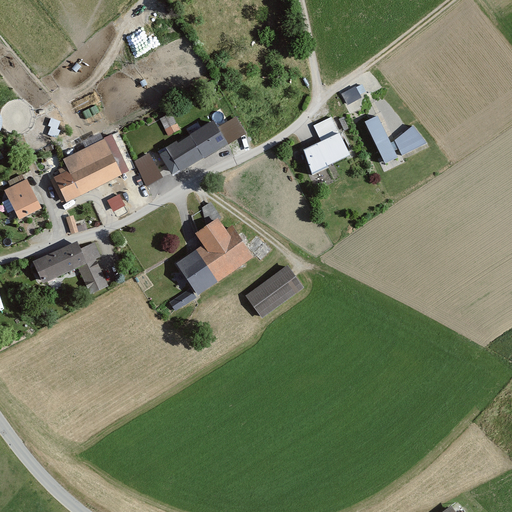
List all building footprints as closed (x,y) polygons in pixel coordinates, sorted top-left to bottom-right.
[(356,84),(342,92),(349,104),(363,96),(356,84)] [(168,134),(180,128),(172,111),(160,117),(168,134)] [(381,113),(368,120),(389,163),(403,155),(393,138),(381,113)] [(323,140),(306,148),(317,171),(352,154),(333,116),(315,125),(323,140)] [(48,131),(56,134),(61,120),(53,117),(48,131)] [(221,117),(170,146),(184,170),(235,142),(221,117)] [(425,143),(416,125),(393,138),(403,155),(425,143)] [(107,137),(65,158),(71,169),(56,176),(68,201),(125,173),(107,137)] [(133,160),(147,185),(164,176),(150,151),(133,160)] [(28,176),(4,189),(20,219),(43,207),(28,176)] [(207,219),(218,217),(214,201),(203,204),(207,219)] [(71,231),(78,230),(75,213),(68,215),(71,231)] [(209,243),(182,262),(203,292),(258,254),(237,224),(232,227),(224,215),(201,231),(209,243)] [(84,240),(38,259),(47,281),(85,266),(93,263),(87,247),(86,245),(84,240)] [(95,241),(86,245),(87,247),(93,263),(85,266),(95,291),(111,284),(99,256),(101,255),(95,241)] [(292,262),(249,292),(266,316),(309,286),(292,262)] [(192,286),(171,301),(178,311),(199,296),(192,286)] [(459,511),(453,503),(440,511),(459,511)]
